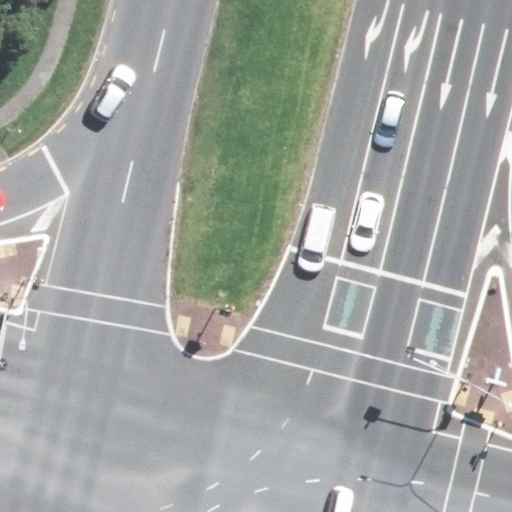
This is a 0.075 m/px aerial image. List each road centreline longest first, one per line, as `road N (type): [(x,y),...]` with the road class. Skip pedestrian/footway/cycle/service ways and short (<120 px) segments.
road 1 (primary): [(418,17),(319,467)]
road 2 (primary): [(50,406),(155,0)]
road 3 (primary): [(418,17),(466,183),(511,278)]
road 4 (primary): [(50,406),(319,467)]
road 5 (primary): [(0,189),(38,177),(53,160),(142,0)]
road 6 (secondary): [(319,467),(511,507)]
